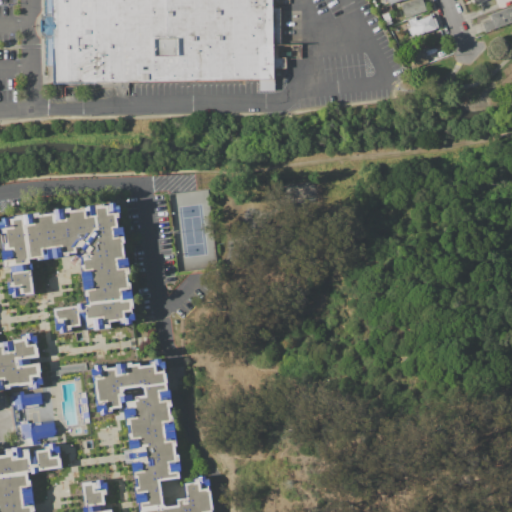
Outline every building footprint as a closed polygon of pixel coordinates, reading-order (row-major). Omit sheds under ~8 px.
[(45,37),(39,31),(39,26),(39,22),(45,15),(44,0),(271,0),(271,8),(279,8),(279,44),(300,44),(301,59),(285,59),(285,69),(273,69),(273,90),(258,91),(258,80),(128,82),(52,83),(52,65),(46,65),(45,37)] [(401,4),(411,0),(422,0),(427,10),(406,18),(401,4)] [(378,8),(389,4),(391,11),(387,12),(381,14),(378,8)] [(482,23),(492,20),(490,14),(511,6),(511,22),(485,31),(482,23)] [(387,12),(381,14),(386,25),(391,23),(387,12)] [(408,20),(415,18),(416,20),(431,15),(433,19),(435,18),(439,27),(412,37),(409,27),(410,27),(408,20)] [(415,52),(423,50),(428,63),(420,65),(415,52)] [(63,87),(75,86),(75,95),(63,96),(63,87)] [(1,218),(9,217),(9,219),(13,218),(13,216),(39,213),(39,215),(53,213),(53,211),(71,208),(71,211),(78,210),(77,207),(104,203),(104,206),(108,205),(108,203),(116,202),(116,205),(119,205),(120,218),(116,218),(117,226),(122,226),(125,243),(123,244),(125,257),(127,257),(129,274),(127,275),(128,283),(130,282),(134,308),(132,309),(132,313),(134,312),(135,320),(132,321),(132,324),(119,326),(118,322),(110,323),(111,328),(94,331),(93,329),(86,330),(86,326),(71,328),(72,332),(59,334),(59,331),(56,331),(52,308),(77,305),(76,304),(83,303),(84,304),(87,304),(86,297),(84,297),(80,265),(82,265),(81,257),(89,255),(88,246),(76,248),(77,254),(69,255),(69,256),(36,261),(36,259),(30,260),(31,264),(32,270),(31,270),(34,294),(12,297),(12,294),(9,294),(7,282),(11,281),(9,272),(11,272),(10,267),(3,268),(0,250),(2,250),(0,235),(0,221),(2,221),(1,218)] [(0,342),(12,341),(12,340),(21,339),(20,336),(26,335),(25,334),(32,333),(33,336),(36,336),(37,342),(36,343),(36,347),(38,347),(39,358),(30,359),(30,364),(39,363),(41,373),(39,373),(40,377),(41,376),(42,384),(40,385),(40,388),(28,390),(27,386),(9,388),(9,389),(0,390),(0,342)] [(89,366),(105,363),(105,368),(114,367),(114,364),(137,361),(138,366),(148,364),(148,360),(159,359),(160,362),(163,361),(166,390),(168,389),(180,478),(159,481),(162,507),(176,505),(175,499),(185,497),(183,483),(192,482),(191,477),(207,475),(212,511),(136,511),(130,462),(124,463),(122,450),(128,449),(122,407),(111,409),(112,413),(96,415),(89,366)] [(10,396),(12,396),(11,393),(24,391),(25,394),(40,392),(41,393),(43,393),(45,403),(38,404),(39,407),(14,410),(14,406),(11,406),(10,396)] [(16,425),(20,425),(19,422),(28,420),(28,424),(53,420),(54,428),(57,428),(59,441),(21,447),(19,447),(16,425)] [(0,511),(0,454),(5,454),(4,449),(19,447),(21,447),(22,449),(29,448),(31,464),(36,463),(35,450),(44,449),(44,447),(48,446),(47,444),(54,444),(55,447),(59,446),(62,469),(28,474),(32,511),(82,511),(82,507),(84,507),(81,483),(91,482),(96,482),(96,481),(103,480),(104,483),(106,482),(108,496),(104,496),(106,509),(111,509),(111,511),(0,511)]
